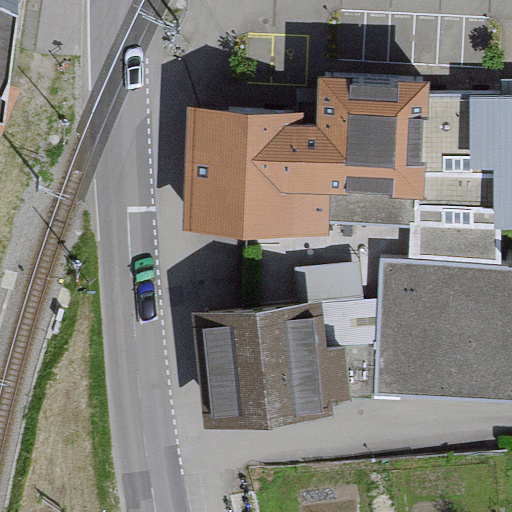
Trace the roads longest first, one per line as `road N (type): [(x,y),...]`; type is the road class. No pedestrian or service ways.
road 1 (secondary): [(121,148),(156,511)]
road 2 (unclassified): [(121,148),(184,97),(195,0)]
road 3 (secondary): [(118,0),(121,148)]
